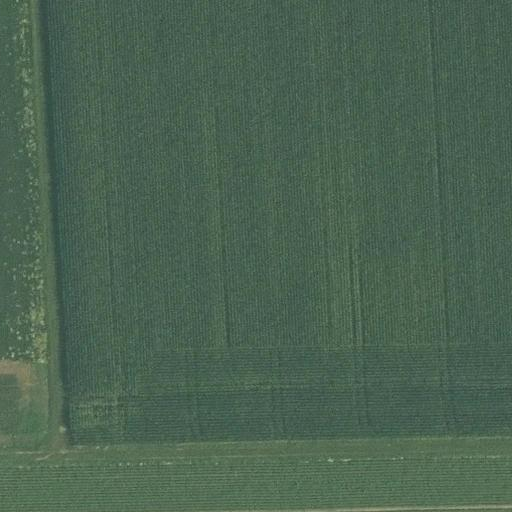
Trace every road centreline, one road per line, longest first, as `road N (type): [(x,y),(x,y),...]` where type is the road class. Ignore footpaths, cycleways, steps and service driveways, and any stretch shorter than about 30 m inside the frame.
road 1 (track): [(0,444),(511,438)]
road 2 (track): [(43,0),(64,443)]
